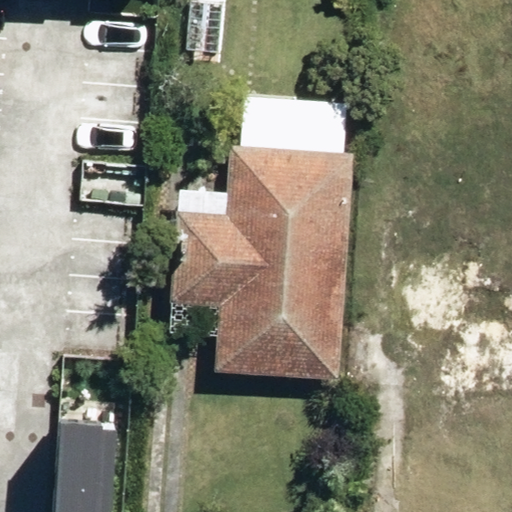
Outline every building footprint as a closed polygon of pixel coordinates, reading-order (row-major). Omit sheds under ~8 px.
[(69,27),(0,26),(0,93),(68,94),(69,27)] [(511,53),(495,52),(492,90),(511,91),(511,53)] [(206,367),(329,375),(344,152),(222,143),(217,209),(169,205),(162,297),(211,299),(206,367)] [(511,150),(406,147),(403,226),(395,226),(391,342),(476,345),(474,404),(511,404),(511,150)] [(64,164),(0,161),(0,315),(135,320),(140,186),(63,184),(64,164)] [(111,511),(116,424),(59,421),(54,511),(111,511)]
